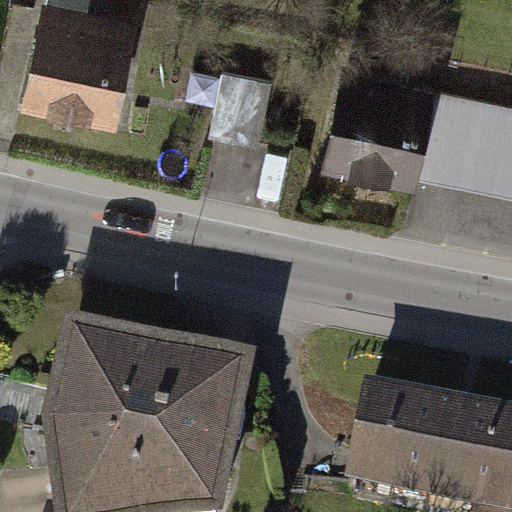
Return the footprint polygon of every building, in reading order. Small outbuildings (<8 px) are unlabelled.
[(25,120),(125,141),(144,50),(44,29),(25,120)] [(264,138),(278,75),(230,65),(216,128),(264,138)] [(326,182),(421,201),(439,107),(344,89),(326,182)] [(511,120),(439,107),(421,201),(511,218),(511,120)] [(50,441),(60,511),(223,511),(249,383),(68,348),(50,441)] [(511,511),(511,430),(367,404),(351,495),(445,511),(511,511)]
